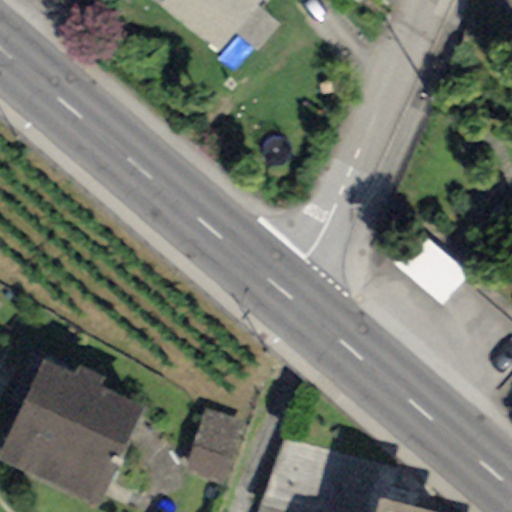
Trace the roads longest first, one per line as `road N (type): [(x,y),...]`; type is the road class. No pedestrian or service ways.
road 1 (primary): [(281,291),(0,49)]
road 2 (residential): [(428,0),(309,255),(281,291)]
road 3 (primary): [(511,489),(281,291)]
